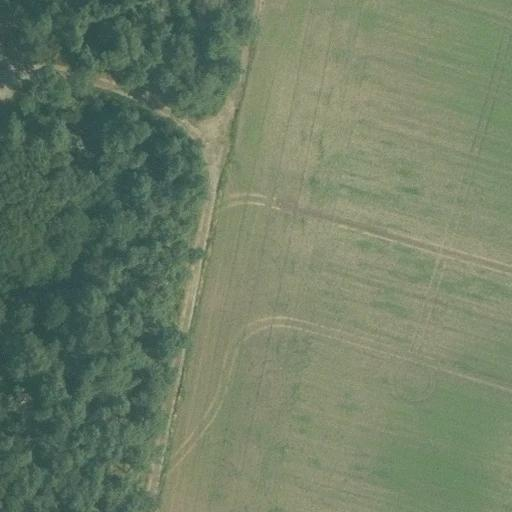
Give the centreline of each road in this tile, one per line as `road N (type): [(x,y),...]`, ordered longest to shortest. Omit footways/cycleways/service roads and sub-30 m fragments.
road 1 (track): [(154,511),(224,183)]
road 2 (track): [(224,183),(195,132),(155,95),(103,69),(0,41)]
road 3 (track): [(224,183),(259,0)]
